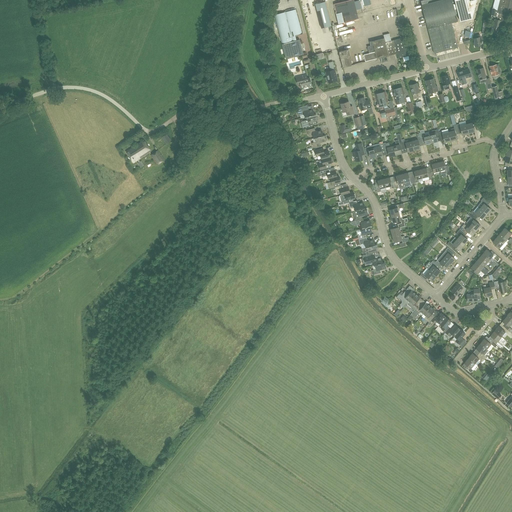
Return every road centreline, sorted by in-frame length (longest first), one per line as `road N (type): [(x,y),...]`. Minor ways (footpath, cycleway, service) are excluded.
road 1 (unknown): [(131,511),(326,257),(329,240)]
road 2 (track): [(226,0),(199,97),(155,131),(145,132),(109,98),(76,87),(0,107)]
road 3 (residential): [(355,180),(368,169),(485,139),(497,145)]
road 4 (residential): [(355,180),(375,204),(390,254),(435,295)]
